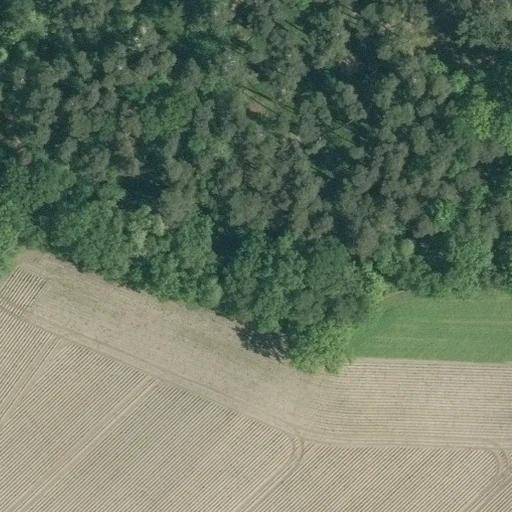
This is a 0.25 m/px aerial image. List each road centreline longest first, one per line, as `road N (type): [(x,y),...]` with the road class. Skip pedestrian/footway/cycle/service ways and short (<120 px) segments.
road 1 (track): [(324,259),(337,225),(400,151),(397,109),(363,49),(352,0)]
road 2 (track): [(324,259),(511,269)]
